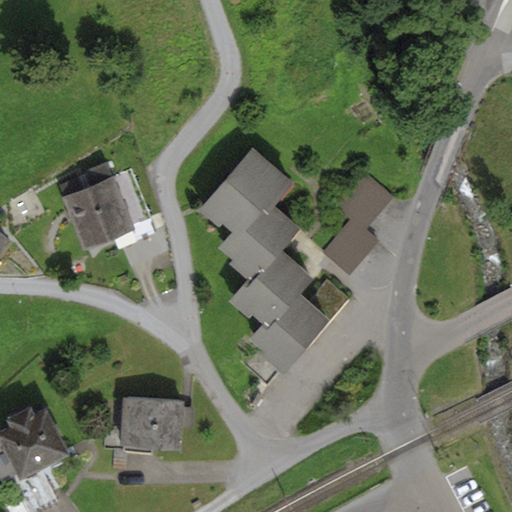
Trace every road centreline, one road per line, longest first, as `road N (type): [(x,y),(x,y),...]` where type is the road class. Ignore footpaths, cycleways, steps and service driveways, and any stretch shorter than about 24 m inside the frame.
road 1 (residential): [(399,400),(394,361),(410,238),(496,0)]
road 2 (residential): [(195,350),(166,189),(167,165),(229,80),(209,0)]
road 3 (residential): [(0,286),(91,296),(195,350)]
road 4 (residential): [(270,468),(399,400)]
road 5 (residential): [(270,468),(195,350)]
